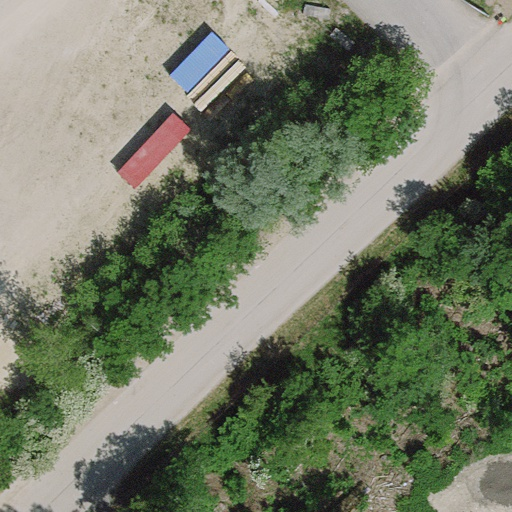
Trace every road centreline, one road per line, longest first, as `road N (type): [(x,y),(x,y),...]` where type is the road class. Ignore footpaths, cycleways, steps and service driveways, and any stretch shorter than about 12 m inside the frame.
road 1 (unclassified): [(511,46),(41,511)]
road 2 (unknown): [(466,91),(381,0)]
